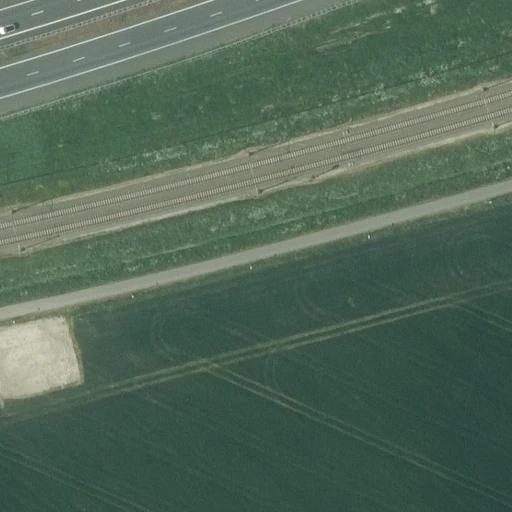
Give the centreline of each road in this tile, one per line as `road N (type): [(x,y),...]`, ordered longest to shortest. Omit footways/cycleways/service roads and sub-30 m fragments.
road 1 (track): [(511,69),(0,203)]
road 2 (motorway): [(0,83),(256,0)]
